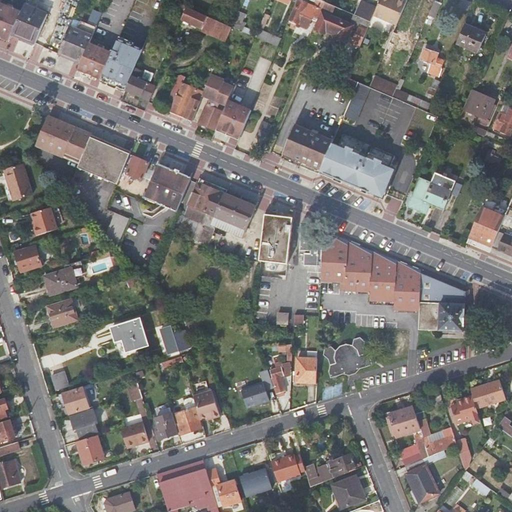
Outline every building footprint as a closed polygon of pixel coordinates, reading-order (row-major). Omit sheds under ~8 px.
[(314,16),(318,18),(326,1),(322,0),(299,0),(291,20),(309,28),(314,16)] [(363,0),(362,0),(356,15),(372,21),(375,14),(378,6),(363,0)] [(381,0),(378,6),(375,14),(397,24),(408,0),(381,0)] [(353,43),(361,47),(372,21),(356,15),(326,1),(318,18),(313,29),(325,34),(326,32),(337,37),(336,39),(346,43),(355,23),(360,26),(353,43)] [(442,6),(434,2),(430,11),(438,15),(442,6)] [(7,7),(0,3),(0,36),(10,41),(13,35),(22,13),(14,9),(7,7)] [(49,12),(26,3),(22,13),(13,35),(36,44),(49,12)] [(178,13),(184,16),(186,10),(187,7),(182,4),(178,13)] [(208,14),(211,9),(199,4),(197,10),(208,14)] [(202,32),(226,43),(231,29),(233,26),(209,16),(187,7),(186,10),(184,16),(182,20),(203,29),(202,32)] [(245,14),(239,11),(237,16),(233,26),(239,29),(252,35),(254,30),(245,27),(247,23),(243,21),(245,14)] [(509,16),(506,15),(500,28),(503,29),(509,16)] [(51,39),(63,44),(71,26),(58,21),(51,39)] [(77,29),(94,36),(97,28),(81,21),(77,29)] [(488,33),(466,24),(462,33),(458,43),(479,53),(488,33)] [(59,53),(82,63),(91,44),(94,36),(77,29),(71,26),(63,44),(59,53)] [(282,39),(259,29),(256,37),(279,47),(282,39)] [(404,35),(395,31),(385,53),(405,62),(414,42),(403,38),(404,35)] [(103,81),(126,91),(136,68),(143,51),(119,41),(114,54),(103,81)] [(114,54),(91,44),(82,63),(79,71),(103,81),(114,54)] [(429,73),(439,77),(446,61),(438,57),(439,53),(426,48),(421,59),(433,64),(429,73)] [(145,72),(136,68),(126,91),(151,101),(157,87),(147,83),(142,81),(145,72)] [(151,81),(154,74),(146,70),(145,72),(142,81),(147,83),(149,80),(151,81)] [(171,110),(194,120),(205,94),(206,92),(183,82),(185,77),(182,75),(178,76),(171,95),(177,97),(171,110)] [(221,105),(227,107),(230,98),(235,89),(235,88),(224,84),(225,81),(213,75),(210,83),(206,92),(205,94),(213,97),(209,106),(208,105),(200,124),(217,130),(225,112),(219,109),(221,105)] [(398,85),(375,75),(370,86),(371,87),(394,97),(398,85)] [(430,92),(435,95),(441,82),(436,80),(430,92)] [(357,121),(371,87),(370,86),(359,82),(354,95),(349,106),(346,113),(345,115),(357,121)] [(397,89),(394,97),(427,111),(431,103),(397,89)] [(479,122),(487,126),(490,120),(488,119),(496,100),(474,91),(466,109),(482,116),(479,122)] [(449,114),(431,106),(428,112),(440,117),(447,120),(449,114)] [(495,128),(511,135),(511,109),(504,106),(495,128)] [(241,118),(225,112),(217,130),(233,137),(241,118)] [(37,144),(80,163),(92,135),(49,117),(37,144)] [(256,136),(266,140),(273,125),(263,120),(256,136)] [(282,158),(321,174),(322,172),(330,153),(334,143),(335,140),(297,124),(282,158)] [(474,132),(485,136),(488,131),(476,126),(474,132)] [(511,141),(488,131),(485,137),(489,138),(508,147),(511,141)] [(366,143),(345,134),(340,146),(334,143),(330,153),(322,172),(356,186),(362,172),(367,160),(368,157),(362,155),(366,143)] [(79,168),(118,184),(132,151),(92,135),(80,163),(79,168)] [(490,163),(500,167),(508,147),(489,138),(485,137),(483,142),(483,143),(496,149),(490,163)] [(396,155),(374,146),(369,158),(368,157),(367,160),(362,172),(356,186),(380,196),(387,178),(390,171),(393,163),(396,155)] [(387,195),(397,170),(392,167),(397,155),(396,155),(393,163),(390,171),(387,178),(380,196),(382,197),(387,195)] [(127,174),(151,184),(156,172),(148,169),(150,163),(135,157),(127,174)] [(145,199),(178,212),(192,178),(165,166),(160,164),(156,172),(151,184),(145,199)] [(24,165),(5,171),(14,201),(34,195),(24,165)] [(436,173),(433,182),(421,178),(409,207),(427,214),(432,203),(445,209),(456,182),(436,173)] [(217,228),(221,229),(234,193),(200,179),(178,233),(209,245),(217,228)] [(258,203),(234,193),(221,229),(243,238),(258,203)] [(511,201),(507,213),(493,247),(511,254),(511,201)] [(487,244),(493,247),(507,213),(485,203),(468,242),(484,249),(487,244)] [(58,229),(51,208),(32,213),(34,221),(36,226),(34,227),(36,236),(58,229)] [(279,212),(266,211),(265,222),(260,261),(289,264),(290,250),(294,218),(278,216),(279,212)] [(117,213),(106,237),(117,250),(131,219),(117,213)] [(312,253),(311,265),(322,266),(323,245),(313,240),(313,229),(302,224),(300,250),(304,250),(312,251),(312,253)] [(422,270),(324,232),(323,243),(348,244),(348,253),(373,255),(372,263),(376,263),(397,265),(397,274),(422,274),(422,270)] [(396,308),(420,309),(422,274),(397,274),(397,265),(376,263),(372,263),(373,255),(348,253),(348,244),(323,243),(323,245),(322,266),(322,280),(335,280),(335,289),(371,290),(371,299),(396,300),(396,308)] [(36,246),(15,252),(22,273),(43,266),(36,246)] [(52,269),(63,266),(61,259),(50,262),(52,269)] [(87,273),(83,260),(70,264),(71,268),(45,276),(50,294),(78,285),(76,276),(87,273)] [(470,289),(422,269),(422,270),(422,274),(466,292),(465,305),(469,306),(470,289)] [(466,292),(422,274),(420,309),(419,329),(464,331),(465,305),(466,292)] [(139,275),(129,280),(132,287),(142,283),(139,275)] [(73,299),(48,307),(54,328),(79,320),(73,299)] [(278,318),(278,324),(289,324),(289,313),(278,313),(278,318)] [(304,315),(295,315),(295,326),(304,326),(304,315)] [(141,319),(111,328),(116,343),(123,341),(127,352),(149,345),(141,319)] [(111,326),(101,329),(104,340),(114,338),(111,326)] [(171,326),(160,329),(168,355),(179,352),(191,348),(185,329),(173,332),(171,326)] [(361,369),(373,365),(372,359),(366,354),(364,349),(366,342),(361,338),(355,340),(353,346),(347,345),(341,346),(336,352),(331,348),(325,350),(323,356),(328,360),(330,366),(329,372),(331,379),(346,374),(351,376),(357,374),(361,369)] [(286,361),(293,361),(294,344),(279,346),(278,351),(287,351),(286,361)] [(165,367),(183,361),(181,356),(163,362),(165,367)] [(296,382),(317,383),(318,359),(297,358),(296,382)] [(270,371),(277,393),(286,390),(282,377),(292,374),(289,365),(270,371)] [(53,391),(70,386),(65,370),(48,375),(53,391)] [(143,370),(136,373),(137,379),(145,376),(143,370)] [(242,389),(248,408),(271,401),(267,391),(275,388),(269,370),(260,373),(263,382),(242,389)] [(486,386),(471,390),(473,396),(477,409),(506,399),(501,382),(487,387),(486,386)] [(136,400),(143,398),(139,383),(131,385),(136,400)] [(84,388),(60,395),(63,403),(66,402),(70,414),(90,408),(84,388)] [(220,416),(213,391),(194,397),(195,400),(197,408),(201,420),(207,418),(211,416),(212,419),(220,416)] [(437,406),(444,403),(441,393),(433,395),(437,406)] [(457,425),(480,417),(477,409),(473,396),(457,400),(458,405),(452,407),(457,425)] [(197,408),(195,400),(190,398),(187,400),(185,403),(186,406),(175,409),(175,411),(172,412),(173,413),(173,415),(180,434),(182,433),(183,434),(202,428),(197,408)] [(6,399),(0,401),(0,419),(8,417),(6,410),(9,409),(6,399)] [(394,439),(397,439),(389,416),(414,408),(413,405),(386,414),(394,439)] [(397,439),(421,431),(416,415),(414,408),(389,416),(397,439)] [(180,434),(173,415),(173,413),(172,412),(172,409),(157,414),(158,418),(156,418),(160,431),(156,432),(159,441),(180,434)] [(92,410),(70,416),(75,430),(77,430),(81,441),(99,436),(100,435),(92,410)] [(425,412),(416,415),(421,431),(422,435),(429,457),(437,454),(445,451),(457,445),(456,441),(452,428),(444,430),(446,438),(431,443),(429,436),(432,435),(425,412)] [(511,423),(505,418),(498,426),(511,436),(511,427),(510,426),(511,423)] [(0,443),(17,438),(11,419),(0,422),(0,443)] [(144,422),(126,427),(121,429),(127,449),(150,442),(144,422)] [(417,443),(420,452),(423,460),(429,457),(422,435),(415,438),(417,443)] [(106,459),(99,436),(81,441),(77,442),(85,466),(106,459)] [(466,438),(456,441),(457,445),(460,453),(465,471),(469,466),(472,457),(470,450),(466,438)] [(21,449),(19,442),(0,447),(0,453),(1,455),(21,449)] [(417,443),(399,451),(402,459),(420,452),(417,443)] [(437,454),(440,460),(447,457),(445,451),(437,454)] [(423,460),(420,452),(402,459),(405,467),(423,460)] [(301,475),(300,472),(295,456),(295,454),(272,462),(278,482),(301,475)] [(301,454),(295,456),(300,472),(306,470),(301,454)] [(325,474),(317,477),(309,480),(311,487),(356,469),(350,454),(345,456),(346,458),(339,460),(338,457),(326,462),(327,464),(322,466),(325,474)] [(406,475),(419,499),(423,497),(425,501),(441,493),(428,465),(440,460),(437,454),(429,457),(423,460),(405,467),(408,474),(406,475)] [(204,459),(193,463),(196,473),(207,469),(204,459)] [(15,461),(5,464),(6,469),(0,471),(0,475),(4,487),(22,482),(15,461)] [(196,473),(193,463),(173,469),(159,473),(160,478),(161,481),(162,487),(168,509),(169,511),(180,511),(180,509),(197,504),(198,510),(208,507),(209,511),(220,511),(219,507),(212,484),(208,471),(207,469),(196,473)] [(220,481),(216,468),(208,471),(212,484),(220,481)] [(267,469),(241,477),(248,499),(274,491),(267,469)] [(314,469),(306,471),(309,480),(317,477),(314,469)] [(357,476),(333,485),(343,509),(366,500),(357,476)] [(471,486),(486,497),(491,490),(479,481),(476,479),(471,486)] [(221,484),(218,485),(224,505),(225,507),(242,502),(236,480),(221,484)] [(224,505),(218,485),(221,484),(220,481),(212,484),(219,507),(224,505)] [(503,489),(499,495),(511,504),(511,485),(508,483),(503,489)] [(109,499),(106,504),(108,511),(128,511),(136,510),(131,492),(109,499)] [(453,511),(454,511),(465,511),(467,510),(458,503),(453,511)]
